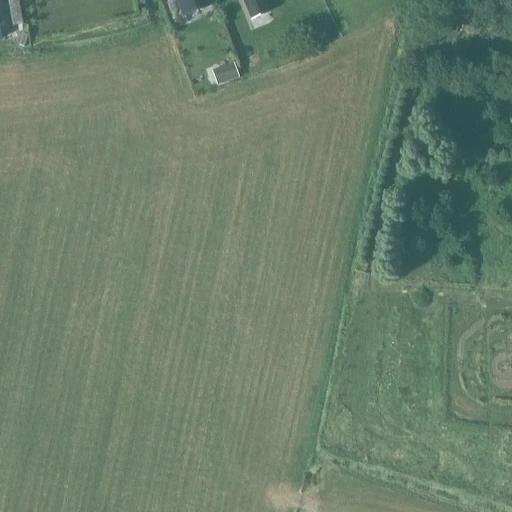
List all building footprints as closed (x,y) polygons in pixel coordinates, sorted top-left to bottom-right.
[(98,0),(94,16),(106,19),(110,0),(98,0)] [(176,0),(182,15),(183,17),(208,7),(205,0),(176,0)] [(262,0),(242,0),(251,21),(268,14),(262,0)] [(34,29),(64,28),(64,8),(33,8),(34,29)] [(437,109),(442,87),(420,82),(415,104),(437,109)] [(479,132),(489,97),(467,90),(456,125),(479,132)] [(419,230),(417,265),(439,266),(441,231),(419,230)] [(511,245),(499,237),(486,259),(511,275),(511,245)]
